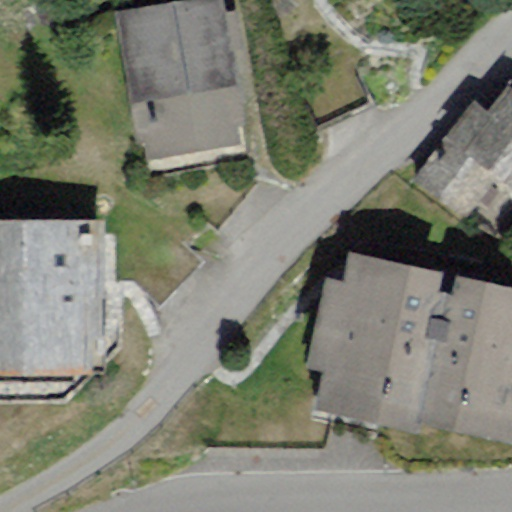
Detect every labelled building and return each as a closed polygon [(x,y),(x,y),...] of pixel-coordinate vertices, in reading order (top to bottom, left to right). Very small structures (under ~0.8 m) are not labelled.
[(231,154),(222,19),(121,26),(131,161),(231,154)] [(291,73),(317,127),(371,101),(345,47),(291,73)] [(427,144),(397,185),(450,226),(468,207),(491,227),(511,202),(511,113),(489,95),(471,119),(459,109),(427,144)] [(77,376),(83,227),(0,226),(0,400),(49,401),(49,378),(77,376)] [(511,409),(511,310),(322,266),(291,399),(503,448),(511,409)]
